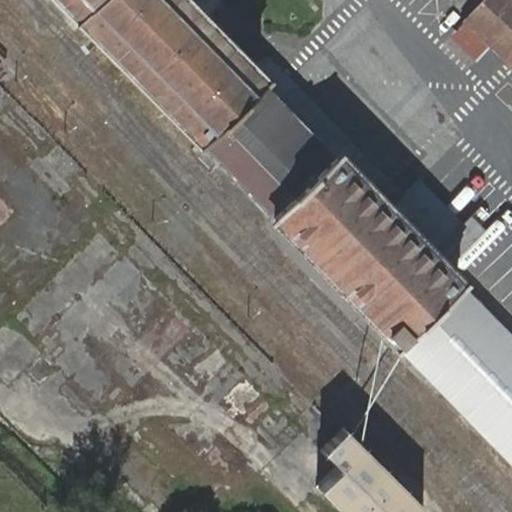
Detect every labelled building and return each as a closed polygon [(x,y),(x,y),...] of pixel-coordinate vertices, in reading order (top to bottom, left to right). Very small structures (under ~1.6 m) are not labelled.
[(511,467),(511,335),(432,253),(332,152),(262,81),(242,61),(182,0),(51,0),(194,146),(199,142),(268,213),(264,217),(393,345),(395,349),(511,467)] [(511,65),(511,0),(482,0),(464,20),(449,37),(475,61),(490,44),(511,65)] [(332,152),(432,253),(447,239),(403,192),(258,44),(242,61),(262,81),(332,152)] [(403,192),(447,239),(463,223),(419,177),(403,192)] [(416,511),(422,506),(342,425),(319,448),(336,465),(316,485),(342,511),(416,511)]
